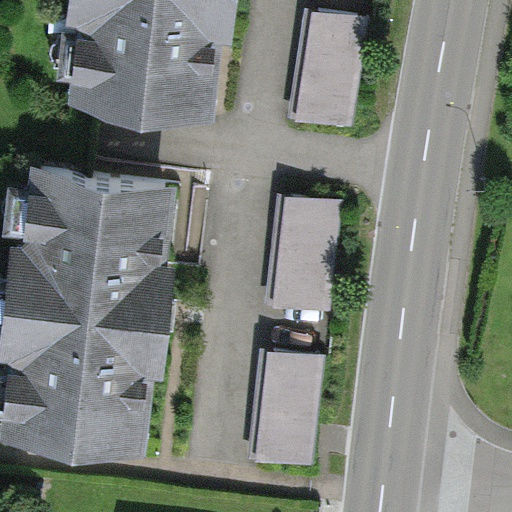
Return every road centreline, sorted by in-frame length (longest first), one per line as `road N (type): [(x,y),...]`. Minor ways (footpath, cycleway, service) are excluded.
road 1 (primary): [(454,0),(386,475)]
road 2 (residential): [(511,487),(386,475)]
